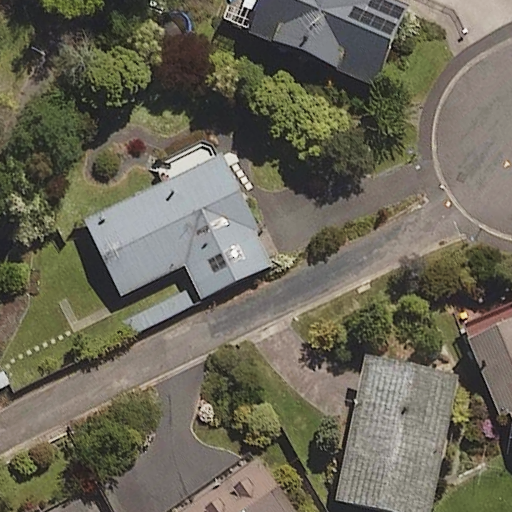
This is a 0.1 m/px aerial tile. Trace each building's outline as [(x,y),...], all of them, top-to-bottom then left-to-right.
[(404,5),(391,0),(249,0),(235,36),(370,90),(404,5)] [(273,268),(220,157),(85,222),(138,333),(273,268)] [(511,319),(473,336),(511,429),(511,319)] [(428,511),(454,380),(362,362),(335,499),(401,511),(428,511)] [(281,511),(251,467),(184,511),(281,511)]
